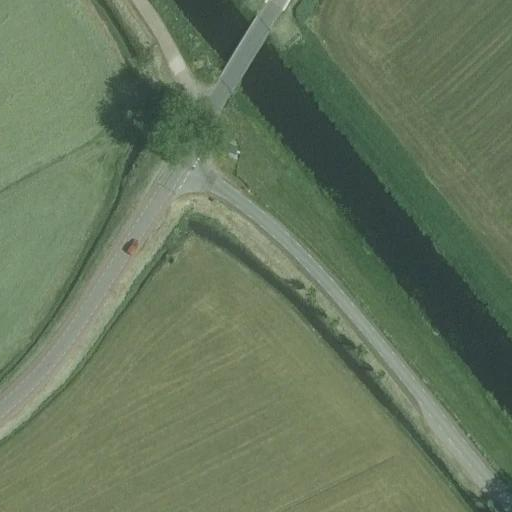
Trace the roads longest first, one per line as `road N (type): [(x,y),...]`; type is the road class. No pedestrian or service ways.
road 1 (unclassified): [(511,488),(292,247),(239,203),(180,174)]
road 2 (tertiary): [(0,414),(73,332),(180,174)]
road 3 (tertiary): [(204,116),(277,0)]
road 4 (unclassified): [(204,116),(137,0)]
